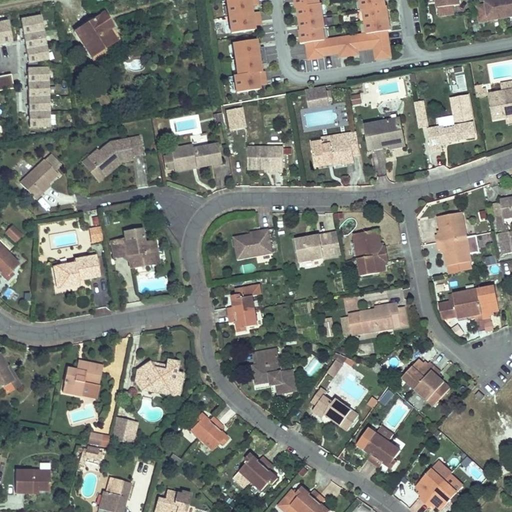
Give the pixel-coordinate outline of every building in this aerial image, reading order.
[(257,2),(256,0),(226,0),(231,31),(254,28),(253,24),(253,20),(260,19),(258,10),(252,11),(250,3),(257,2)] [(367,32),(325,38),(323,27),(324,26),(321,2),(320,2),(319,0),(295,0),(297,9),(298,9),(301,29),(300,29),(301,38),(300,38),(300,42),(306,41),(308,57),(323,55),(323,53),(339,51),(340,55),(358,52),(358,48),(374,46),(376,57),(391,55),(387,29),(391,28),(391,24),(389,25),(386,1),(384,1),(384,0),(360,0),(362,9),(363,8),(367,32)] [(436,0),(438,12),(453,10),(452,2),(458,1),(458,0),(436,0)] [(511,0),(483,0),(484,1),(476,3),(479,18),(511,12),(511,0)] [(122,36),(104,11),(76,31),(94,56),(122,36)] [(20,17),(28,60),(49,57),(41,13),(20,17)] [(0,41),(13,39),(9,19),(0,20),(0,41)] [(266,62),(264,45),(257,46),(256,37),(233,41),(237,73),(234,73),(236,90),(259,87),(259,83),(258,80),(265,79),(264,70),(260,70),(259,63),(266,62)] [(27,67),(30,126),(51,125),(48,66),(27,67)] [(11,72),(0,74),(0,89),(14,86),(11,72)] [(511,81),(501,83),(503,91),(511,89),(511,81)] [(321,84),(302,88),(304,99),(323,96),(323,98),(327,97),(325,88),(322,88),(321,84)] [(483,85),(474,86),(476,96),(485,94),(483,85)] [(511,89),(503,91),(490,93),(495,119),(505,117),(511,115),(511,89)] [(361,94),(351,96),(352,105),(362,103),(361,94)] [(468,95),(451,98),(453,109),(461,108),(462,117),(454,119),(455,123),(439,126),(426,128),(430,151),(449,148),(448,140),(475,135),(472,116),(468,95)] [(323,96),(304,99),(305,105),(324,102),(323,98),(323,96)] [(427,125),(423,101),(416,103),(420,126),(427,125)] [(243,107),(227,111),(231,131),(247,128),(243,107)] [(461,108),(453,109),(454,115),(454,119),(462,117),(461,108)] [(221,111),(212,112),(213,121),(222,119),(221,111)] [(455,123),(454,119),(454,115),(438,117),(439,126),(455,123)] [(391,147),(404,144),(399,117),(387,120),(366,124),(368,131),(372,151),(391,147)] [(200,135),(190,136),(191,144),(202,142),(200,135)] [(332,162),(353,158),(349,136),(322,141),(321,137),(309,139),(313,158),(331,156),(332,159),(332,162)] [(132,154),(141,153),(138,138),(108,143),(100,149),(99,148),(91,154),(98,163),(95,166),(102,175),(114,165),(117,168),(121,165),(121,162),(132,161),(132,154)] [(195,165),(220,161),(217,143),(192,148),(191,141),(168,146),(170,153),(157,155),(159,167),(194,161),(195,165)] [(283,144),(246,142),(244,163),(261,164),(274,165),(273,168),(281,169),(283,144)] [(98,163),(91,154),(88,156),(95,166),(98,163)] [(41,183),(47,178),(34,163),(12,184),(28,200),(33,195),(31,192),(41,183)] [(31,192),(33,195),(43,186),(41,183),(31,192)] [(511,194),(501,197),(502,200),(495,201),(499,227),(504,226),(505,230),(500,231),(503,252),(511,250),(511,239),(510,229),(509,226),(509,222),(506,222),(505,216),(511,214),(511,194)] [(470,262),(461,210),(438,215),(440,228),(441,234),(437,234),(435,235),(437,249),(440,249),(443,248),(444,253),(447,266),(470,262)] [(97,226),(87,228),(89,240),(99,238),(97,226)] [(9,227),(3,233),(11,241),(17,235),(9,227)] [(247,235),(233,237),(238,260),(271,254),(266,228),(257,230),(258,233),(247,235)] [(377,241),(375,228),(353,233),(362,275),(383,271),(382,265),(381,261),(384,260),(387,260),(384,244),(381,245),(378,245),(377,241)] [(336,231),(328,233),(332,256),(340,254),(339,252),(336,231)] [(296,262),(332,256),(328,233),(307,236),(307,240),(302,241),(301,237),(293,239),(296,262)] [(123,237),(109,239),(112,257),(127,255),(129,266),(139,265),(139,261),(145,261),(147,257),(154,256),(151,241),(140,243),(140,238),(124,241),(123,237)] [(5,272),(13,264),(0,250),(0,280),(1,281),(7,275),(5,272)] [(496,260),(495,253),(486,255),(487,262),(496,260)] [(96,276),(93,256),(72,259),(72,264),(62,265),(55,266),(58,287),(77,284),(76,279),(76,278),(81,277),(81,279),(96,276)] [(139,265),(155,262),(154,256),(147,257),(145,261),(139,261),(139,265)] [(470,262),(447,266),(448,274),(471,270),(470,262)] [(256,323),(250,295),(256,293),(254,283),(236,287),(237,292),(233,293),(229,294),(232,305),(226,306),(229,321),(234,320),(236,332),(245,330),(244,326),(256,323)] [(501,308),(496,285),(454,292),(458,315),(470,314),(476,313),(477,316),(477,318),(491,316),(491,314),(490,310),(495,309),(501,308)] [(376,307),(359,310),(347,313),(351,333),(363,330),(401,323),(401,317),(408,316),(405,302),(397,304),(397,300),(389,301),(390,304),(376,307)] [(333,318),(325,319),(328,337),(336,335),(333,318)] [(463,333),(457,324),(452,328),(458,337),(463,333)] [(8,365),(0,348),(0,383),(1,383),(11,379),(5,366),(8,365)] [(279,360),(277,349),(255,352),(257,364),(253,364),(256,383),(268,381),(269,385),(276,384),(278,393),(295,390),(291,368),(281,370),(277,371),(275,361),(279,360)] [(339,354),(336,359),(342,363),(345,358),(339,354)] [(418,357),(402,375),(434,406),(452,387),(442,380),(439,376),(442,373),(443,371),(432,361),(430,363),(428,366),(423,361),(418,357)] [(102,363),(83,358),(80,367),(77,366),(67,363),(60,390),(80,395),(84,380),(96,384),(102,363)] [(179,397),(184,373),(177,372),(179,361),(167,359),(166,364),(165,368),(154,366),(148,361),(136,370),(134,382),(141,390),(148,386),(167,389),(171,396),(179,397)] [(342,363),(336,359),(327,371),(333,376),(342,363)] [(376,361),(370,365),(379,374),(385,368),(376,361)] [(11,379),(1,383),(5,392),(21,384),(12,366),(10,367),(8,365),(5,366),(11,379)] [(148,386),(141,390),(171,396),(167,389),(148,386)] [(325,414),(347,430),(359,414),(336,398),(333,402),(323,394),(325,391),(320,387),(311,398),(316,402),(310,410),(321,418),(325,414)] [(388,404),(394,391),(386,388),(380,401),(388,404)] [(485,396),(479,390),(475,395),(482,400),(485,396)] [(378,401),(373,397),(367,404),(372,408),(378,401)] [(196,420),(187,430),(208,450),(217,440),(221,443),(226,436),(219,428),(222,425),(210,415),(207,418),(199,411),(193,417),(196,420)] [(138,421),(117,417),(113,440),(134,443),(138,421)] [(390,435),(378,426),(374,432),(386,440),(390,435)] [(386,440),(374,432),(367,442),(365,440),(360,447),(368,453),(365,458),(379,467),(382,462),(391,468),(395,461),(391,459),(398,448),(386,440)] [(109,443),(109,436),(91,434),(90,441),(109,443)] [(100,448),(88,446),(86,458),(99,460),(100,448)] [(248,460),(242,468),(262,488),(270,479),(274,482),(280,476),(271,468),(274,466),(262,455),(260,457),(252,450),(245,457),(248,460)] [(13,469),(13,491),(28,491),(28,488),(35,489),(47,489),(47,469),(13,469)] [(450,498),(456,491),(429,469),(416,485),(419,488),(423,491),(421,493),(419,495),(431,505),(432,504),(434,501),(437,504),(441,508),(450,498)] [(126,497),(131,482),(110,477),(105,492),(102,491),(97,508),(105,510),(104,511),(120,511),(118,511),(122,496),(126,497)] [(325,511),(326,511),(319,505),(322,502),(311,492),(308,495),(300,488),(295,493),(292,490),(277,505),(284,511),(325,511)] [(186,511),(191,493),(181,490),(180,493),(167,490),(165,498),(158,496),(154,509),(162,510),(161,511),(186,511)] [(446,511),(455,502),(450,498),(441,508),(446,511)]
